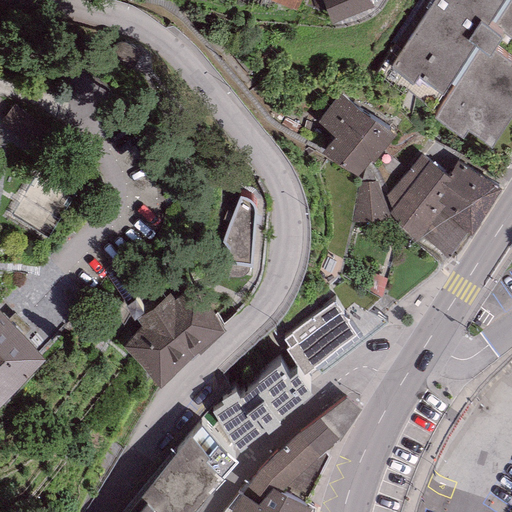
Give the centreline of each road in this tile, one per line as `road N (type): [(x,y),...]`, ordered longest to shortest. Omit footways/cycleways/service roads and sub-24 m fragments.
road 1 (residential): [(58,0),(133,21),(179,56),(262,145),(285,214),(281,260),(249,315),(172,390),(96,511)]
road 2 (residential): [(198,511),(285,418),(352,362),(391,344),(425,345)]
road 3 (primary): [(342,511),(362,456),(425,345)]
road 4 (primary): [(425,345),(511,211)]
